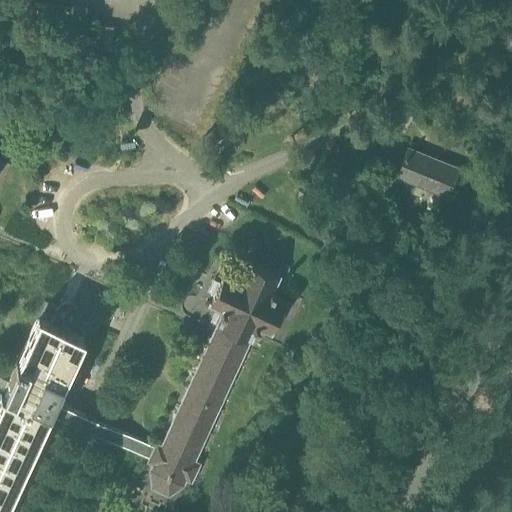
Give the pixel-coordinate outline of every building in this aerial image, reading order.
[(89,28),(90,13),(30,8),(28,22),(89,28)] [(112,39),(113,26),(98,26),(97,29),(97,48),(112,49),(112,39)] [(375,165),(388,159),(379,141),(366,147),(375,165)] [(458,168),(406,146),(394,174),(446,196),(458,168)] [(147,457),(145,461),(150,464),(147,469),(150,488),(158,492),(168,497),(184,485),(185,481),(191,483),(201,462),(195,459),(253,331),(250,330),(252,324),(259,326),(258,329),(272,334),(287,299),(274,292),(281,274),(245,258),(238,276),(222,268),(216,283),(207,308),(213,311),(219,314),(214,323),(212,329),(210,334),(159,443),(155,441),(152,446),(147,457)] [(0,374),(0,389),(1,390),(0,392),(0,511),(8,511),(9,511),(3,508),(6,501),(48,410),(87,429),(147,457),(152,446),(92,419),(59,404),(52,401),(62,379),(83,334),(37,312),(7,377),(0,374)]
